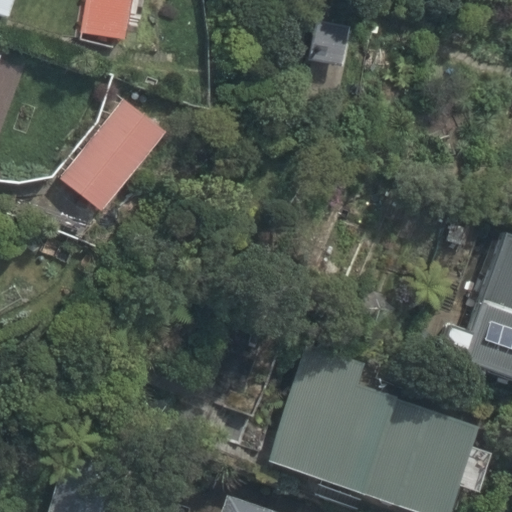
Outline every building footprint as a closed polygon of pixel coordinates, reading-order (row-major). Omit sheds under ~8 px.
[(0,0),(0,30),(19,37),(32,0),(0,0)] [(142,0),(81,0),(73,40),(132,51),(142,0)] [(0,76),(9,52),(0,48),(0,76)] [(124,97),(54,184),(105,225),(175,138),(124,97)] [(454,319),(437,359),(511,391),(511,231),(472,327),(454,319)] [(299,365),(261,470),(378,511),(464,511),(492,433),(299,365)] [(88,511),(64,501),(59,511),(281,511),(238,492),(229,511),(88,511)]
